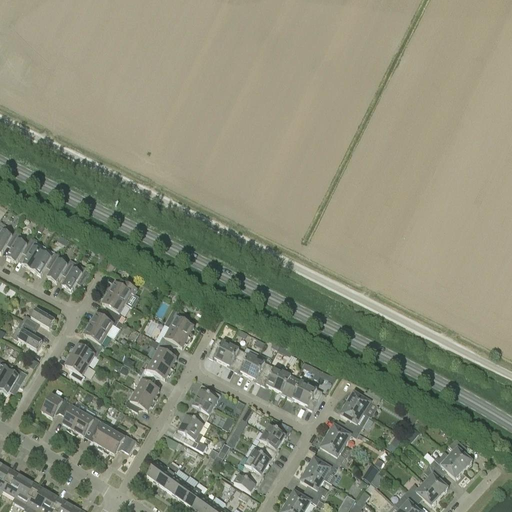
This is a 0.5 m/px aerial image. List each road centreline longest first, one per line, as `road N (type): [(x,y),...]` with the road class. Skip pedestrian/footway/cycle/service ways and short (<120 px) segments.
road 1 (primary): [(511,426),(0,163)]
road 2 (unclassified): [(511,376),(0,121)]
road 3 (residential): [(119,496),(193,367)]
road 4 (residential): [(312,429),(193,367)]
road 5 (residential): [(9,431),(76,315)]
road 6 (residential): [(119,496),(9,431)]
